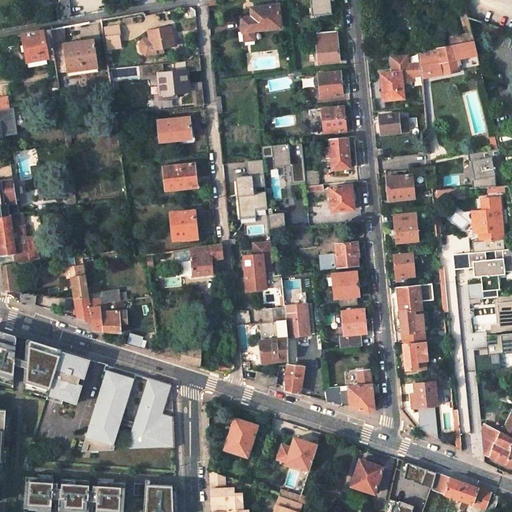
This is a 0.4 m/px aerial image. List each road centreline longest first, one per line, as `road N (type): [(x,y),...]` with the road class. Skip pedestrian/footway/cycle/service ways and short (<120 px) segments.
road 1 (residential): [(393,440),(347,0)]
road 2 (track): [(465,469),(445,222)]
road 3 (residential): [(393,440),(190,374)]
road 4 (residential): [(190,374),(0,311)]
road 5 (residential): [(195,511),(190,374)]
road 6 (residential): [(511,485),(393,440)]
